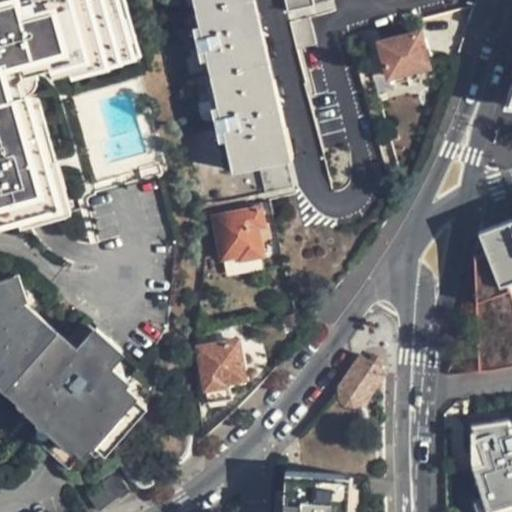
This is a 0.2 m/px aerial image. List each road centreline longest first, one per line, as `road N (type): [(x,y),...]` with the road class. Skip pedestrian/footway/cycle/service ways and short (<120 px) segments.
road 1 (residential): [(412,246),(244,449),(160,511)]
road 2 (secondary): [(412,246),(401,511)]
road 3 (unknown): [(377,3),(352,16),(345,38),(382,174),(327,194)]
road 4 (secondary): [(428,511),(428,372),(439,312)]
road 5 (secondary): [(487,72),(412,246)]
road 6 (secondary): [(464,199),(487,72)]
